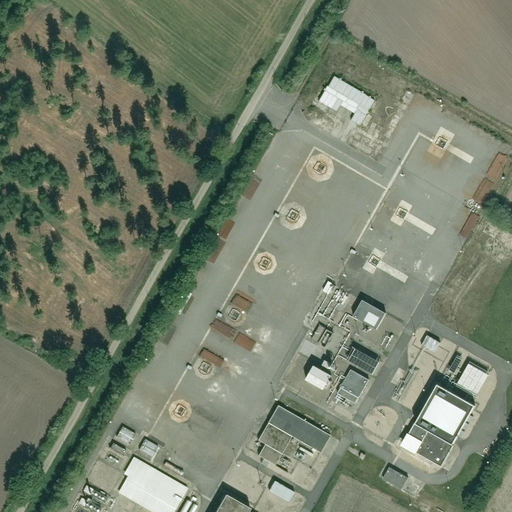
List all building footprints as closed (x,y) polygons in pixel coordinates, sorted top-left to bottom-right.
[(442,293),(439,299),(451,305),(454,299),(442,293)] [(361,304),(352,319),(375,332),(384,317),(361,304)] [(428,339),(423,348),(435,355),(440,345),(428,339)] [(356,353),(349,365),(373,378),(379,366),(356,353)] [(489,378),(468,367),(456,391),(476,402),(489,378)] [(330,378),(313,368),(305,383),(323,392),(330,378)] [(348,377),(337,394),(357,406),(368,388),(348,377)] [(436,386),(400,446),(439,469),(475,408),(436,386)] [(278,409),(269,426),(292,439),(321,455),(330,438),(278,409)] [(269,426),(259,443),(265,447),(282,456),(292,439),(269,426)] [(123,427),(116,439),(130,448),(138,436),(123,427)] [(145,442),(140,452),(153,459),(158,449),(145,442)] [(265,447),(259,458),(275,468),(282,456),(265,447)] [(135,458),(125,475),(128,477),(118,493),(149,511),(174,511),(188,490),(135,458)] [(390,469),(383,481),(402,491),(408,479),(390,469)] [(274,482),(268,494),(289,504),(295,492),(274,482)] [(247,511),(222,498),(214,511),(247,511)]
